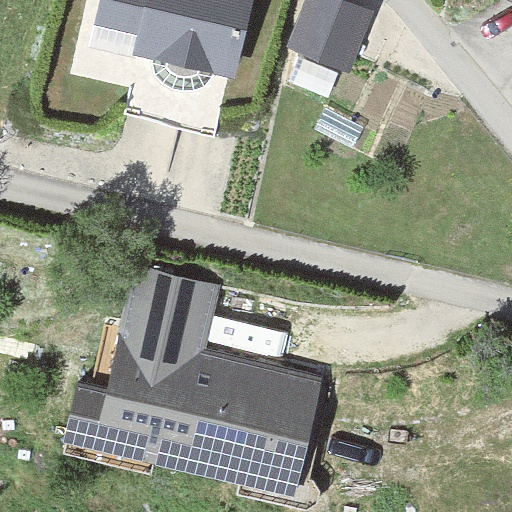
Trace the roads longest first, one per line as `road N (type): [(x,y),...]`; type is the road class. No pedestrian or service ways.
road 1 (residential): [(511,305),(0,185)]
road 2 (residential): [(400,0),(511,132)]
